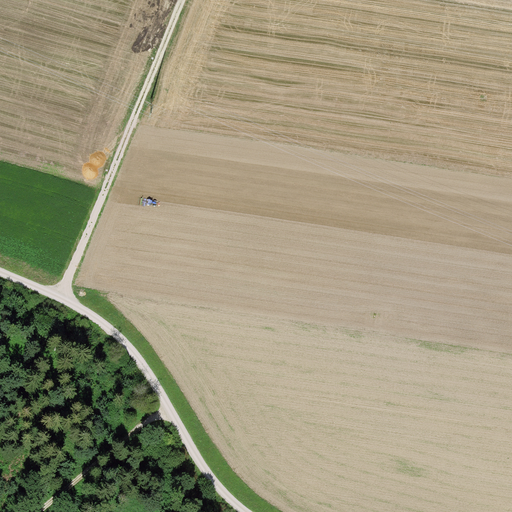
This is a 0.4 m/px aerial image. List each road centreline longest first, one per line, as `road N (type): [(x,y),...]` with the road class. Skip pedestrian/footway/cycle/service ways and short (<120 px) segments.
road 1 (track): [(0,275),(120,335),(206,475),(247,511)]
road 2 (track): [(59,298),(179,0)]
road 3 (track): [(165,400),(37,511)]
